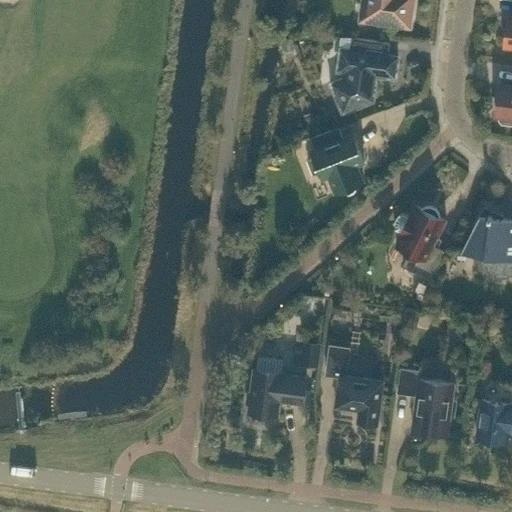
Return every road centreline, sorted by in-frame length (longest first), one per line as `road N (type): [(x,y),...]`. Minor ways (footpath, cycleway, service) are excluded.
road 1 (secondary): [(293,511),(0,472)]
road 2 (residential): [(511,152),(461,128),(453,93),(458,0)]
